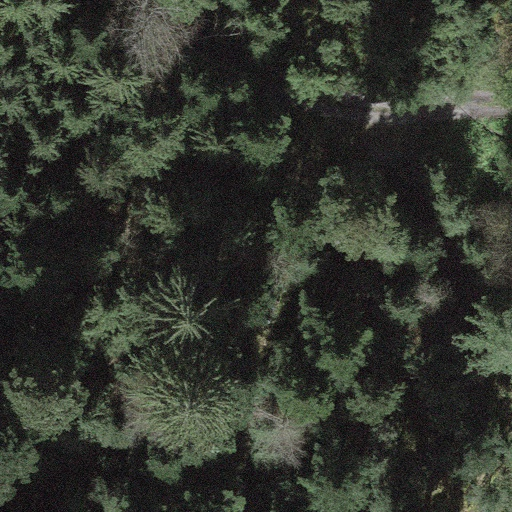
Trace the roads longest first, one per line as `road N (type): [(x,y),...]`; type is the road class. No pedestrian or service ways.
road 1 (track): [(511,126),(436,130),(162,0)]
road 2 (track): [(511,241),(436,130)]
